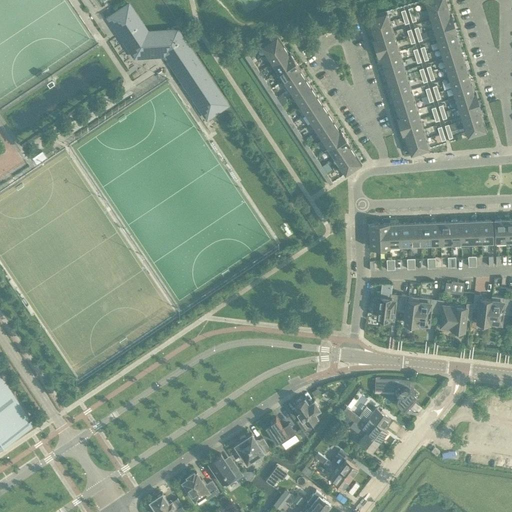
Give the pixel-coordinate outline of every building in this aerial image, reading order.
[(444,0),(424,0),(427,9),(446,3),(444,0)] [(431,19),(449,13),(446,3),(427,9),(431,19)] [(227,104),(183,38),(177,30),(147,32),(129,4),(115,13),(108,17),(135,56),(165,54),(207,117),(210,115),(227,104)] [(371,27),(389,21),(386,11),(368,17),(371,27)] [(450,15),(451,15),(450,13),(449,14),(449,13),(431,19),(434,29),(453,23),(452,17),(450,17),(450,15)] [(374,37),(392,31),(389,21),(371,27),(374,37)] [(456,31),(455,31),(454,29),(455,28),(453,23),(434,29),(437,39),(455,33),(455,32),(456,32),(456,31)] [(373,39),(374,39),(375,41),(374,41),(376,47),(395,41),(392,31),(374,37),(373,38),(373,39)] [(440,48),(458,43),(455,33),(437,39),(440,48)] [(282,44),(277,35),(260,45),(266,54),(282,44)] [(379,55),(378,55),(379,56),(380,56),(398,51),(395,41),(376,47),(377,52),(378,52),(379,55)] [(443,58),(461,52),(458,43),(440,48),(443,58)] [(266,54),(272,63),(288,52),(282,44),(266,54)] [(383,66),(401,60),(398,51),(380,56),(383,66)] [(277,71),(295,60),(291,55),(290,56),(289,54),(290,53),(289,52),(288,53),(288,52),(272,63),(277,71)] [(446,68),(464,62),(461,52),(443,58),(446,68)] [(248,54),(245,56),(250,65),(254,62),(248,54)] [(277,71),(283,80),(299,69),(300,68),(299,67),(298,68),(297,65),(298,65),(295,60),(277,71)] [(386,76),(404,70),(401,60),(383,66),(386,76)] [(256,73),(259,71),(254,62),(250,65),(256,73)] [(449,78),(467,72),(464,62),(446,68),(449,78)] [(289,88),(305,78),(299,69),(283,80),(289,88)] [(389,86),(408,80),(404,70),(386,76),(389,86)] [(259,71),(256,73),(262,82),(265,79),(259,71)] [(452,87),(470,81),(467,72),(449,78),(452,87)] [(289,88),(294,97),(310,86),(305,78),(289,88)] [(271,88),(265,79),(262,82),(267,90),(271,88)] [(392,95),(411,89),(408,80),(389,86),(392,95)] [(455,97),(473,91),(470,81),(452,87),(455,97)] [(294,97),(300,105),(316,95),(310,86),(294,97)] [(276,97),(271,88),(267,90),(273,99),(276,97)] [(395,105),(414,99),(411,89),(392,95),(395,105)] [(474,93),(475,93),(475,91),(474,92),(473,91),(455,97),(458,107),(478,100),(476,95),(475,95),(474,93)] [(300,105),(305,114),(322,103),(316,95),(300,105)] [(282,105),(276,97),(273,99),(278,107),(282,105)] [(398,115),(417,109),(414,99),(395,105),(398,115)] [(480,109),(479,109),(478,106),(479,106),(478,100),(458,107),(461,116),(479,111),(479,110),(480,110),(480,109)] [(305,114),(311,123),(327,112),(322,103),(305,114)] [(287,114),(282,105),(278,107),(284,116),(287,114)] [(397,117),(399,116),(399,119),(398,119),(400,125),(420,119),(417,109),(398,115),(397,116),(397,117)] [(461,116),(464,126),(483,120),(479,111),(461,116)] [(317,131),(333,120),(327,112),(311,123),(317,131)] [(287,114),(284,116),(290,124),(293,122),(287,114)] [(404,133),(402,133),(403,134),(404,134),(423,128),(420,119),(400,125),(402,130),(403,130),(404,133)] [(338,129),(333,120),(317,131),(322,140),(338,129)] [(486,131),(483,120),(464,126),(467,136),(486,131)] [(295,133),(299,131),(293,122),(290,124),(295,133)] [(407,144),(426,138),(423,128),(404,134),(407,144)] [(339,130),(340,130),(340,129),(339,129),(338,129),(322,140),(328,148),(345,137),(342,132),(341,133),(339,130)] [(304,139),(299,131),(295,133),(301,141),(304,139)] [(350,144),(349,144),(347,142),(348,142),(345,137),(328,148),(333,157),(350,146),(349,146),(350,145),(350,144)] [(410,154),(429,148),(426,138),(407,144),(410,154)] [(310,148),(304,139),(301,141),(307,150),(310,148)] [(339,165),(355,154),(350,146),(333,157),(339,165)] [(315,156),(310,148),(307,150),(312,158),(315,156)] [(361,163),(355,154),(339,165),(345,174),(361,163)] [(321,165),(315,156),(312,158),(318,167),(321,165)] [(327,173),(321,165),(318,167),(323,175),(327,173)] [(333,182),(327,173),(323,175),(329,184),(333,182)] [(481,241),(492,240),(491,220),(486,220),(486,219),(485,219),(485,220),(481,220),(481,241)] [(495,240),(506,240),(505,219),(504,219),(501,219),(499,219),(500,220),(494,220),(495,240)] [(451,242),(461,242),(460,220),(460,221),(456,221),(455,221),(450,221),(451,242)] [(461,242),(471,241),(470,221),(466,221),(466,220),(465,220),(465,221),(461,221),(461,220),(460,220),(461,242)] [(471,241),(481,241),(481,220),(480,220),(476,220),(475,220),(470,221),(471,241)] [(431,243),(441,242),(440,221),(439,221),(439,222),(436,222),(436,221),(434,221),(434,222),(430,222),(431,243)] [(441,242),(451,242),(450,221),(445,222),(445,221),(444,221),(444,222),(441,222),(441,221),(440,221),(441,242)] [(410,244),(420,243),(419,222),(419,223),(415,223),(415,222),(414,222),(414,223),(409,223),(410,244)] [(420,243),(431,243),(430,222),(425,222),(424,222),(420,223),(420,222),(419,222),(420,243)] [(374,223),(368,223),(369,247),(380,246),(379,223),(378,223),(378,224),(374,224),(374,223)] [(390,244),(390,245),(389,224),(389,223),(383,223),(383,224),(379,224),(379,223),(380,246),(390,246),(390,244)] [(390,244),(400,244),(399,223),(398,223),(395,224),(395,223),(394,223),(394,224),(389,224),(390,245),(390,244)] [(400,244),(410,244),(409,223),(405,223),(403,223),(400,223),(399,223),(400,244)] [(473,306),(474,297),(468,296),(469,292),(462,291),(461,301),(455,300),(452,328),(464,329),(465,316),(471,316),(473,306)] [(400,308),(401,294),(390,292),(390,298),(379,296),(378,307),(376,307),(376,309),(378,309),(377,317),(389,318),(389,317),(393,318),(394,307),(400,308)] [(489,322),(492,295),(479,293),(479,298),(474,297),(473,306),(478,307),(477,321),(489,322)] [(416,324),(419,296),(401,294),(400,308),(406,308),(404,322),(416,324)] [(508,311),(510,297),(492,295),(489,322),(497,323),(497,321),(501,322),(502,310),(508,311)] [(435,312),(437,303),(431,302),(432,297),(419,296),(416,324),(416,323),(425,324),(425,323),(428,323),(429,311),(435,312)] [(452,328),(455,300),(454,300),(454,304),(442,303),(437,303),(435,312),(441,313),(440,325),(443,325),(443,327),(451,328),(452,328)] [(0,445),(34,423),(0,371),(0,445)] [(406,378),(403,377),(398,377),(393,377),(390,376),(385,376),(372,377),(371,378),(372,378),(372,377),(377,377),(377,388),(398,389),(398,392),(397,393),(396,394),(396,395),(396,396),(396,397),(396,398),(396,399),(397,401),(397,402),(398,402),(405,408),(418,394),(410,387),(409,386),(408,386),(407,385),(408,378),(406,378)] [(317,387),(311,392),(314,396),(320,391),(317,387)] [(302,399),(301,398),(296,401),(297,403),(295,404),(300,412),(299,413),(301,417),(296,420),(304,432),(311,427),(309,424),(318,418),(314,412),(320,408),(314,400),(309,403),(305,397),(302,399)] [(344,413),(346,414),(366,430),(379,440),(387,430),(382,426),(389,417),(376,407),(365,422),(347,408),(344,413)] [(346,414),(342,419),(363,435),(359,440),(371,450),(379,440),(366,430),(346,414)] [(276,416),(264,424),(276,442),(279,440),(281,443),(295,433),(289,423),(283,427),(276,416)] [(241,440),(235,444),(238,449),(237,449),(237,451),(241,458),(243,458),(244,457),(247,462),(251,459),(252,460),(253,461),(260,456),(260,455),(259,454),(263,451),(264,453),(270,448),(263,438),(257,442),(251,433),(246,437),(245,436),(244,436),(240,438),(240,439),(241,440)] [(434,446),(431,450),(437,455),(440,451),(434,446)] [(318,452),(351,477),(358,467),(346,458),(340,465),(338,463),(339,462),(321,448),(318,452)] [(351,477),(318,452),(315,457),(333,471),(334,469),(336,470),(331,478),(343,487),(351,477)] [(228,465),(221,453),(209,461),(212,466),(211,467),(216,474),(217,474),(225,486),(243,474),(234,461),(228,465)] [(278,466),(273,473),(282,479),(287,472),(278,466)] [(305,466),(300,473),(307,478),(312,471),(305,466)] [(190,496),(192,495),(195,499),(204,493),(207,498),(219,491),(212,480),(206,484),(202,478),(201,479),(196,472),(195,473),(193,471),(187,476),(188,477),(183,481),(188,489),(187,490),(190,496)] [(295,497),(297,493),(304,499),(308,494),(296,485),(290,493),(295,497)] [(311,504),(321,511),(324,511),(330,504),(318,495),(320,493),(316,490),(307,501),(311,504)] [(150,501),(157,511),(182,511),(186,510),(177,498),(172,501),(172,500),(169,502),(162,492),(150,501)] [(289,505),(296,510),(304,499),(297,493),(295,497),(289,505)] [(227,502),(219,507),(222,511),(230,507),(227,502)]
